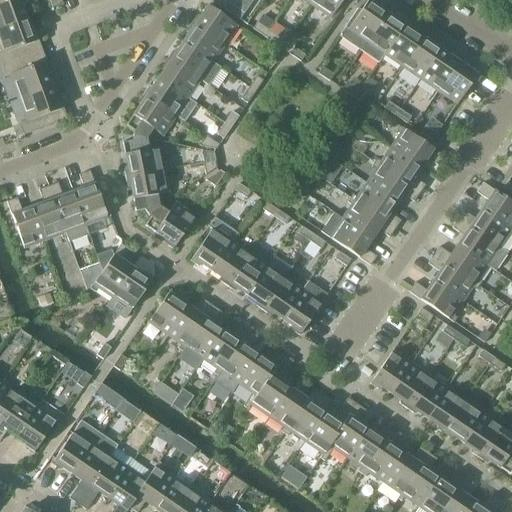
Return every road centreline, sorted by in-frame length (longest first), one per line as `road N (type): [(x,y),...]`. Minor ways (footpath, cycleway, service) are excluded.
road 1 (residential): [(511,107),(332,374)]
road 2 (residential): [(90,136),(179,0)]
